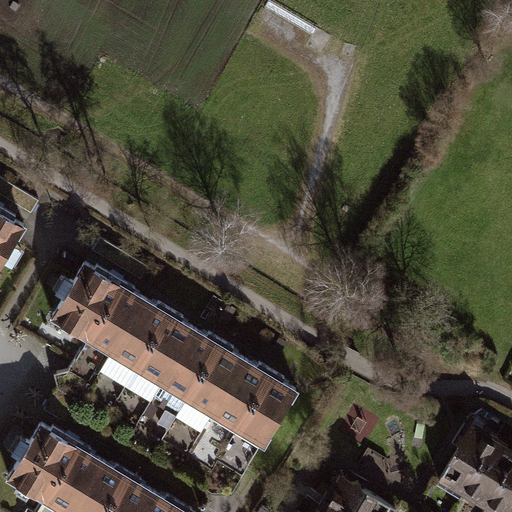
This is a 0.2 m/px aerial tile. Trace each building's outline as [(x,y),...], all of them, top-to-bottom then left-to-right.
[(0,249),(14,227),(0,218),(0,249)] [(87,257),(51,313),(84,333),(119,277),(87,257)] [(119,277),(84,333),(108,348),(143,292),(119,277)] [(143,292),(108,348),(134,364),(169,308),(143,292)] [(169,308),(134,364),(160,381),(195,324),(169,308)] [(195,324),(160,381),(184,396),(219,339),(195,324)] [(219,339),(184,396),(210,412),(245,355),(219,339)] [(245,355),(210,412),(235,427),(270,371),(245,355)] [(262,444),(297,388),(270,371),(235,427),(262,444)] [(492,430),(469,417),(435,475),(458,488),(492,430)] [(40,420),(5,477),(36,496),(71,438),(40,420)] [(483,503),(511,452),(511,441),(492,430),(458,488),(483,503)] [(71,438),(36,496),(63,511),(65,511),(99,456),(71,438)] [(498,511),(511,511),(511,452),(483,503),(498,511)] [(99,456),(65,511),(99,511),(125,471),(99,456)] [(396,511),(401,504),(335,466),(320,492),(354,511),(396,511)] [(125,471),(99,511),(133,511),(149,486),(125,471)] [(149,486),(133,511),(169,511),(176,502),(149,486)] [(309,511),(354,511),(320,492),(309,511)] [(193,511),(176,502),(169,511),(193,511)]
